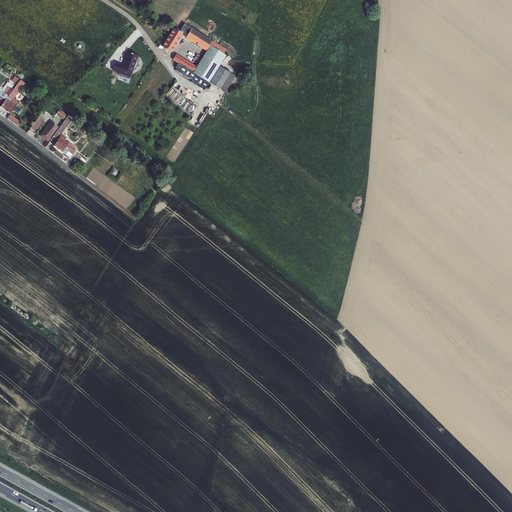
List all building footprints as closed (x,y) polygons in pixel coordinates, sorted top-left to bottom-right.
[(207,52),(197,68),(176,55),(173,60),(182,65),(181,67),(184,69),(181,74),(202,87),(206,81),(225,93),(235,77),(219,67),(225,56),(223,55),(226,50),(184,24),(180,30),(175,27),(163,47),(161,49),(161,50),(167,54),(169,51),(171,52),(181,35),(179,33),(180,32),(187,36),(186,38),(196,44),(206,50),(205,50),(207,52)] [(116,63),(113,71),(130,77),(133,70),(134,71),(135,70),(139,60),(138,58),(137,58),(138,56),(127,53),(123,66),(116,63)] [(21,79),(13,90),(5,100),(0,106),(10,114),(13,111),(19,115),(22,110),(16,106),(19,103),(13,99),(25,82),(21,79)] [(5,100),(13,90),(10,88),(5,94),(0,90),(0,101),(2,98),(5,100)] [(67,117),(67,116),(64,113),(59,110),(56,114),(62,118),(62,117),(65,119),(67,117)] [(42,112),(30,128),(35,132),(48,115),(42,112)] [(10,115),(7,118),(12,122),(17,126),(20,122),(10,115)] [(65,119),(50,139),(56,143),(53,146),(65,154),(64,156),(68,158),(69,157),(75,149),(63,141),(66,138),(60,134),(71,120),(67,117),(65,119)] [(51,121),(40,136),(47,141),(54,131),(52,129),(55,124),(51,121)] [(66,138),(63,141),(75,149),(77,147),(66,138)]
